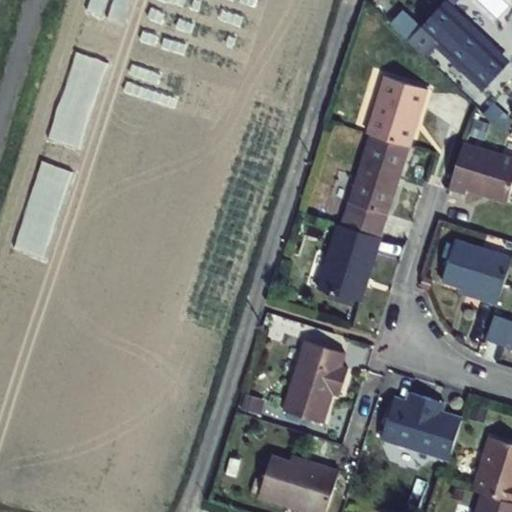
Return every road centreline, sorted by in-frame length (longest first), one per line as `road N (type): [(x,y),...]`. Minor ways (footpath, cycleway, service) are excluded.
road 1 (residential): [(355,0),(188,511)]
road 2 (residential): [(389,348),(511,386)]
